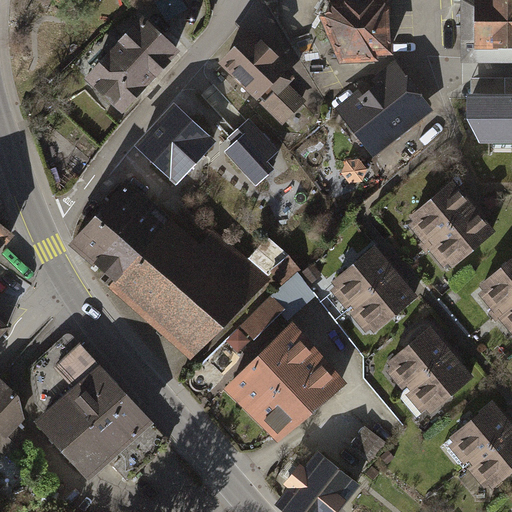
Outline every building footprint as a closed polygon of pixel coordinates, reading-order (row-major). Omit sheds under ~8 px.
[(511,0),(475,0),(475,49),(511,49),(511,0)] [(384,8),(332,10),(326,22),(345,66),(375,64),(375,56),(386,56),(384,8)] [(146,79),(172,50),(142,22),(115,51),(146,79)] [(250,34),(223,62),(283,120),(300,102),(286,88),(296,78),(250,34)] [(120,108),(146,79),(115,51),(89,80),(120,108)] [(401,68),(341,112),(376,159),(435,115),(401,68)] [(511,77),(471,78),(471,98),(511,97),(511,77)] [(511,97),(471,98),(471,118),(476,118),(482,138),(511,137),(511,97)] [(212,141),(175,110),(142,148),(180,179),(212,141)] [(275,151),(247,120),(228,137),(255,169),(275,151)] [(346,161),(341,173),(349,183),(362,181),(367,169),(359,159),(346,161)] [(91,267),(149,201),(127,182),(69,248),(91,267)] [(431,251),(480,209),(458,184),(409,225),(431,251)] [(113,286),(171,220),(149,201),(91,267),(113,286)] [(452,276),(501,234),(480,209),(431,251),(452,276)] [(171,220),(113,286),(108,292),(191,364),(267,278),(213,231),(200,246),(171,220)] [(0,244),(9,234),(0,226),(0,244)] [(401,276),(379,250),(334,287),(355,313),(401,276)] [(511,307),(511,264),(480,290),(501,317),(511,307)] [(422,301),(401,276),(355,313),(377,339),(422,301)] [(511,307),(501,317),(511,330),(511,307)] [(223,389),(251,419),(318,356),(290,326),(223,389)] [(456,356),(434,330),(389,368),(411,394),(456,356)] [(96,482),(160,423),(83,340),(56,366),(75,387),(39,421),(96,482)] [(347,386),(318,356),(251,419),(279,449),(347,386)] [(478,381),(456,356),(411,394),(432,420),(478,381)] [(0,464),(29,426),(8,380),(0,389),(0,464)] [(511,437),(511,421),(499,405),(450,446),(471,471),(511,437)] [(511,480),(511,437),(471,471),(492,497),(511,480)] [(289,511),(334,511),(357,484),(320,455),(280,504),(289,511)]
